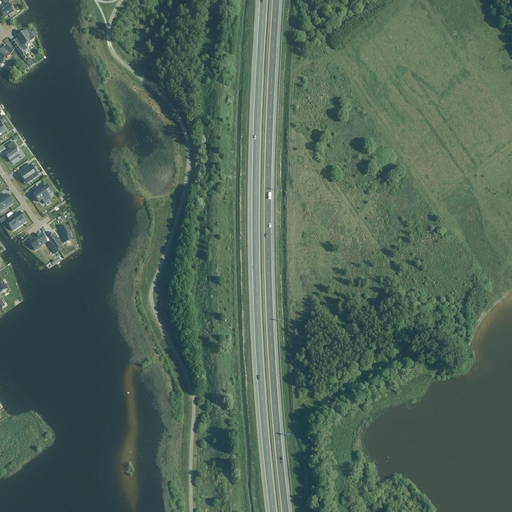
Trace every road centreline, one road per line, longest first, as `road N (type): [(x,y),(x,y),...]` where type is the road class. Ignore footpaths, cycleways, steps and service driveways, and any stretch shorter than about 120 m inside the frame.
road 1 (motorway): [(263,0),(256,312),(272,511)]
road 2 (motorway): [(284,511),(267,239),(276,0)]
